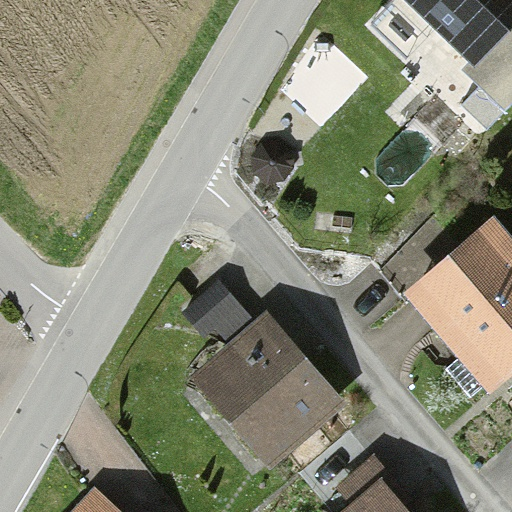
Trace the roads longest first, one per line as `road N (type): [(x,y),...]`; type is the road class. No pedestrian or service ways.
road 1 (residential): [(185,170),(241,214),(489,511)]
road 2 (residential): [(294,0),(185,170)]
road 3 (residential): [(185,170),(85,343)]
road 4 (residential): [(85,343),(0,481)]
